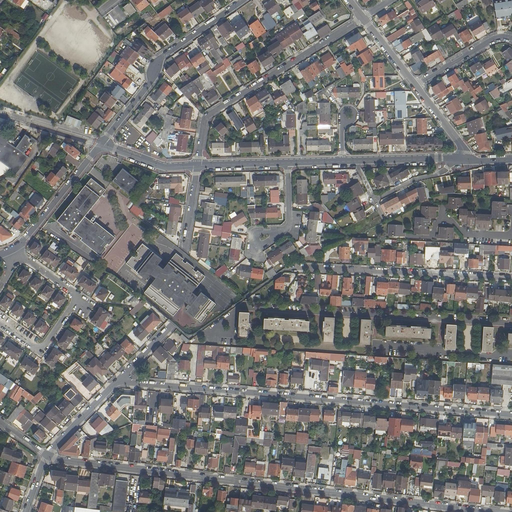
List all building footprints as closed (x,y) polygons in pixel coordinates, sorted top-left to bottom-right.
[(141,10),(149,4),(146,0),(132,0),(133,0),(141,10)] [(211,3),(213,1),(212,0),(203,0),(199,3),(206,13),(215,7),(211,3)] [(271,15),(276,11),(281,8),(280,6),(279,4),(275,0),(272,0),(264,6),(271,15)] [(316,2),(317,1),(316,0),(314,0),(311,3),(313,7),(312,7),(315,12),(318,10),(317,9),(320,7),(316,2)] [(436,5),(433,0),(423,0),(422,1),(420,0),(416,3),(422,13),(436,5)] [(467,0),(463,0),(456,5),(458,9),(469,3),(467,0)] [(136,11),(129,1),(123,6),(130,15),(136,11)] [(493,18),(508,16),(511,2),(492,5),(493,18)] [(192,18),(202,12),(195,3),(186,8),(192,18)] [(164,15),(173,9),(170,5),(158,14),(161,18),(164,15)] [(118,6),(104,16),(112,27),(127,17),(118,6)] [(290,7),(284,12),(286,15),(288,18),(288,17),(292,15),(298,11),(296,8),(293,10),(290,7)] [(406,20),(409,24),(416,19),(419,18),(416,13),(412,7),(409,9),(413,16),(406,20)] [(186,8),(175,16),(183,26),(188,22),(188,21),(190,19),(192,18),(186,8)] [(295,20),(305,13),(302,8),(298,11),(292,15),(293,18),(295,20)] [(449,18),(460,11),(458,9),(447,15),(449,18)] [(313,25),(325,17),(321,10),(306,19),(309,22),(311,23),(312,23),(313,25)] [(381,23),(383,25),(394,18),(398,16),(395,11),(387,15),(386,14),(379,19),(381,23)] [(406,13),(405,11),(398,16),(394,18),(396,20),(402,17),(401,16),(406,13)] [(145,13),(141,17),(145,23),(150,20),(145,13)] [(272,28),(276,26),(277,25),(272,18),(270,15),(269,13),(264,17),(268,22),(264,25),(268,31),(272,28)] [(423,30),(419,24),(416,19),(409,24),(415,35),(421,31),(423,30)] [(242,20),(232,27),(234,30),(240,39),(247,33),(246,32),(249,30),(242,20)] [(479,33),(485,29),(482,24),(481,20),(469,27),(474,36),(479,33)] [(229,34),(234,30),(232,27),(231,26),(230,26),(227,22),(219,28),(227,39),(231,36),(229,34)] [(291,26),(298,36),(300,35),(301,36),(304,34),(301,29),(296,22),(291,26)] [(154,41),(159,37),(155,33),(145,23),(142,26),(140,27),(154,41)] [(257,26),(255,23),(250,26),(258,37),(265,32),(260,24),(257,26)] [(308,40),(318,33),(317,32),(313,25),(312,23),(311,23),(301,29),(304,34),(308,40)] [(165,24),(155,33),(159,37),(163,41),(173,33),(168,27),(165,24)] [(436,24),(427,30),(432,39),(433,39),(438,36),(439,39),(444,36),(436,24)] [(452,24),(442,30),(446,38),(453,33),(457,40),(460,38),(457,31),(452,24)] [(5,29),(5,30),(19,40),(21,36),(13,31),(9,28),(10,26),(8,25),(5,29)] [(215,35),(219,32),(215,26),(211,29),(215,35)] [(286,30),(293,41),(296,39),(295,37),(298,36),(291,26),(286,29),(286,30)] [(321,28),(321,29),(317,31),(321,37),(331,31),(329,28),(327,29),(325,26),(321,28)] [(34,27),(28,37),(30,39),(37,29),(34,27)] [(405,32),(402,28),(395,32),(388,36),(386,38),(389,41),(393,38),(396,38),(405,32)] [(421,31),(424,37),(427,42),(432,39),(427,30),(426,28),(423,30),(421,31)] [(467,29),(458,34),(464,43),(467,41),(468,40),(472,38),(467,29)] [(293,41),(286,30),(276,37),(279,41),(283,48),(294,42),(293,41)] [(268,31),(260,36),(262,39),(263,42),(266,40),(264,37),(270,34),(268,31)] [(399,52),(424,37),(421,31),(415,35),(395,46),(399,52)] [(211,33),(206,37),(215,49),(220,45),(211,33)] [(346,41),(350,46),(353,44),(355,42),(362,38),(358,33),(346,40),(346,41)] [(206,37),(198,42),(203,49),(209,46),(218,60),(221,58),(220,56),(216,50),(215,49),(206,37)] [(224,46),(228,44),(223,37),(219,39),(224,46)] [(139,54),(142,57),(148,49),(137,41),(134,45),(125,38),(121,41),(128,46),(132,49),(139,54)] [(366,47),(362,38),(355,42),(360,51),(366,47)] [(273,44),(267,48),(269,51),(273,56),(284,50),(283,48),(279,41),(273,44)] [(124,51),(135,59),(139,54),(132,49),(128,46),(124,51)] [(372,53),(369,48),(358,55),(357,56),(363,65),(374,59),(372,56),(370,54),(372,53)] [(503,53),(509,62),(511,59),(511,51),(509,48),(503,53)] [(284,50),(273,56),(274,58),(285,51),(284,50)] [(411,55),(416,63),(419,61),(424,58),(425,58),(420,50),(411,55)] [(439,56),(442,61),(444,59),(442,56),(439,50),(434,52),(425,58),(424,58),(427,64),(439,56)] [(123,58),(131,64),(135,59),(124,51),(120,56),(123,58)] [(264,67),(275,60),(274,58),(273,56),(269,51),(258,58),(259,59),(264,67)] [(330,52),(321,58),(327,68),(336,62),(330,52)] [(201,53),(190,60),(195,67),(202,62),(204,64),(202,66),(203,68),(198,71),(201,76),(206,72),(212,68),(203,55),(201,53)] [(207,53),(203,55),(212,68),(216,66),(207,53)] [(193,68),(185,55),(176,61),(179,66),(185,62),(190,70),(193,68)] [(234,59),(231,61),(236,70),(245,64),(242,60),(241,60),(239,56),(234,59)] [(174,62),(171,57),(167,59),(171,64),(172,66),(166,71),(172,77),(178,71),(180,69),(174,62)] [(341,57),(337,60),(341,66),(347,75),(348,74),(354,71),(352,68),(349,70),(347,67),(344,63),(341,57)] [(131,64),(123,58),(116,67),(123,73),(125,75),(127,72),(125,71),(128,67),(137,75),(140,71),(131,64)] [(222,62),(226,68),(231,65),(230,62),(227,58),(225,59),(223,61),(222,62)] [(492,58),(482,65),(482,66),(482,65),(487,72),(486,72),(488,75),(498,69),(493,60),(492,58)] [(502,67),(496,58),(493,60),(498,69),(499,70),(502,67)] [(256,60),(247,66),(253,74),(261,68),(256,60)] [(318,61),(311,65),(317,75),(324,70),(318,61)] [(422,67),(419,61),(416,63),(410,66),(414,72),(422,67)] [(226,69),(226,68),(222,62),(218,64),(216,66),(212,68),(206,72),(213,83),(218,80),(215,76),(226,69)] [(479,62),(470,68),(476,78),(486,72),(482,66),(482,65),(481,65),(479,62)] [(374,63),(374,75),(381,75),(384,75),(383,63),(374,63)] [(316,80),(319,78),(317,75),(311,65),(300,72),(307,83),(315,78),(316,80)] [(336,70),(342,78),(347,75),(341,66),(336,70)] [(132,82),(128,79),(129,77),(125,75),(123,73),(116,67),(110,75),(127,88),(132,82)] [(205,86),(208,90),(215,85),(213,83),(206,72),(201,76),(194,80),(193,81),(192,81),(199,90),(205,86)] [(187,74),(184,76),(189,83),(192,81),(193,81),(190,77),(189,77),(187,74)] [(448,78),(452,85),(459,81),(455,74),(448,78)] [(180,77),(186,85),(189,83),(184,76),(184,75),(180,77)] [(384,88),(384,75),(381,75),(374,75),(375,88),(384,88)] [(285,95),(296,89),(290,79),(280,86),(282,90),(285,95)] [(460,86),(465,93),(469,90),(464,82),(463,79),(459,81),(452,85),(446,89),(436,95),(432,97),(435,101),(437,103),(442,100),(440,97),(460,86)] [(468,80),(464,82),(469,90),(473,96),(475,94),(480,91),(483,90),(478,81),(471,85),(468,80)] [(199,90),(192,81),(189,83),(186,85),(183,87),(181,89),(180,90),(184,94),(188,98),(188,99),(192,96),(191,95),(195,92),(198,95),(201,92),(199,90)] [(434,92),(436,95),(446,89),(442,81),(432,87),(434,90),(435,91),(434,92)] [(159,90),(166,95),(172,88),(171,87),(172,86),(168,83),(167,84),(165,83),(159,90)] [(487,86),(491,92),(496,88),(492,83),(487,86)] [(333,84),(324,89),(330,94),(333,92),(331,90),(335,86),(333,84)] [(119,86),(112,94),(117,99),(119,100),(126,92),(119,86)] [(175,89),(180,95),(181,97),(184,94),(180,90),(177,87),(175,89)] [(353,88),(349,88),(349,97),(357,96),(357,98),(359,98),(360,96),(360,90),(360,87),(353,88)] [(328,97),(330,94),(324,89),(324,88),(314,94),(316,96),(318,95),(318,96),(323,92),(328,97)] [(337,97),(349,97),(349,88),(337,88),(337,89),(334,89),(334,94),(337,94),(337,97)] [(501,95),(497,88),(496,88),(491,92),(489,92),(494,99),(501,95)] [(267,89),(255,96),(261,106),(273,99),(271,95),(267,89)] [(99,100),(107,91),(106,90),(98,99),(99,100)] [(166,95),(159,90),(155,95),(153,94),(151,97),(159,104),(166,95)] [(206,92),(203,94),(209,103),(218,97),(214,90),(207,94),(206,92)] [(278,91),(271,95),(273,99),(275,103),(277,105),(287,98),(285,95),(282,90),(279,92),(278,91)] [(307,99),(314,94),(311,90),(305,94),(304,93),(303,94),(300,90),(298,91),(304,101),(307,99)] [(107,91),(99,100),(105,104),(108,107),(110,108),(113,105),(117,99),(112,94),(107,91)] [(395,91),(396,105),(406,105),(405,93),(405,91),(402,91),(395,91)] [(255,114),(263,109),(261,106),(255,96),(254,97),(253,96),(248,99),(249,100),(247,102),(255,114)] [(473,102),(475,105),(484,99),(482,96),(478,99),(475,100),(473,102)] [(462,108),(456,97),(449,102),(445,104),(451,115),(462,108)] [(365,100),(366,111),(375,111),(375,105),(374,99),(372,99),(371,98),(368,98),(368,100),(365,100)] [(113,105),(110,108),(111,109),(119,100),(118,100),(117,99),(113,105)] [(303,112),(307,112),(307,99),(304,101),(298,104),(298,112),(303,112)] [(489,107),(484,99),(475,105),(474,106),(476,109),(477,108),(480,113),(489,107)] [(77,113),(84,103),(83,102),(80,100),(73,110),(77,113)] [(511,100),(503,104),(503,105),(500,106),(502,109),(505,112),(506,111),(506,109),(507,109),(505,107),(511,104),(511,100)] [(321,107),(321,114),(330,114),(329,102),(318,103),(318,108),(321,107)] [(146,106),(140,113),(147,119),(155,110),(146,103),(145,105),(146,106)] [(396,105),(396,119),(402,119),(402,116),(406,116),(406,105),(396,105)] [(183,107),(181,118),(190,120),(192,111),(194,111),(194,109),(189,108),(183,107)] [(98,110),(96,112),(103,119),(107,121),(109,118),(110,119),(113,116),(112,115),(114,112),(109,109),(104,115),(98,110)] [(157,117),(164,123),(166,114),(162,110),(161,110),(159,113),(160,113),(157,117)] [(237,129),(244,124),(243,122),(236,111),(229,116),(237,129)] [(287,114),(287,111),(283,113),(283,121),(287,121),(287,128),(296,128),(296,114),(287,114)] [(367,122),(375,122),(375,116),(375,111),(366,111),(366,122),(367,122)] [(96,128),(103,119),(96,112),(95,112),(87,121),(96,128)] [(140,127),(147,119),(140,113),(133,122),(140,127)] [(171,125),(173,116),(166,114),(164,123),(163,128),(170,129),(175,130),(175,125),(171,125)] [(330,125),(330,114),(321,114),(321,125),(330,125)] [(455,121),(456,120),(458,124),(468,121),(467,119),(466,120),(463,114),(455,117),(456,118),(454,119),(455,121)] [(483,126),(481,117),(478,118),(467,122),(470,135),(473,135),(482,133),(481,127),(483,126)] [(181,119),(181,120),(180,127),(189,129),(190,121),(190,120),(181,118),(181,119)] [(250,118),(243,122),(244,124),(250,133),(257,128),(250,118)] [(426,134),(426,118),(417,119),(417,134),(426,134)] [(221,123),(215,128),(221,135),(227,129),(221,123)] [(169,140),(170,129),(163,128),(162,131),(163,131),(161,133),(159,136),(158,137),(164,139),(169,140)] [(509,137),(511,137),(511,129),(506,130),(506,128),(500,129),(495,130),(496,132),(497,137),(501,136),(501,138),(503,138),(502,136),(509,135),(509,137)] [(146,139),(151,144),(158,137),(159,136),(153,131),(146,139)] [(188,135),(176,133),(175,138),(178,139),(178,142),(187,143),(188,138),(190,138),(191,135),(188,135)] [(397,134),(392,134),(392,144),(404,143),(404,141),(404,133),(397,134)] [(487,142),(484,133),(473,135),(475,145),(487,142)] [(8,142),(9,140),(0,134),(0,151),(1,151),(0,152),(0,162),(9,169),(8,170),(16,176),(29,157),(24,154),(31,143),(34,145),(37,141),(31,137),(31,138),(25,134),(16,148),(8,142)] [(392,134),(386,134),(380,134),(380,144),(392,144),(392,134)] [(284,142),(281,142),(281,151),(290,150),(289,136),(283,136),(284,142)] [(158,145),(164,139),(158,137),(151,144),(160,151),(162,149),(158,145)] [(367,139),(362,140),(362,149),(363,149),(370,148),(371,150),(373,150),(373,148),(374,148),(373,139),(367,139)] [(330,140),(318,141),(318,150),(319,150),(330,149),(330,140)] [(353,149),(362,149),(362,140),(353,140),(353,143),(351,143),(352,146),(353,146),(353,149)] [(404,143),(407,149),(416,149),(415,140),(404,141),(404,143)] [(424,141),(415,140),(416,149),(425,149),(424,141)] [(424,141),(425,149),(433,148),(433,140),(424,141)] [(307,150),(318,150),(318,141),(307,141),(307,150)] [(51,142),(47,148),(51,150),(49,153),(55,157),(57,154),(56,153),(60,147),(56,143),(51,142)] [(177,151),(179,151),(185,152),(186,152),(187,143),(178,142),(177,145),(174,145),(174,143),(170,143),(169,150),(177,152),(177,151)] [(252,142),(241,143),(241,149),(241,152),(252,151),(252,142)] [(261,142),(252,142),(252,151),(261,151),(261,145),(261,142)] [(275,142),(269,142),(269,151),(281,151),(281,142),(275,142)] [(479,152),(490,151),(487,142),(475,145),(479,152)] [(229,145),(229,143),(213,143),(213,152),(224,152),(229,152),(229,151),(229,145)] [(68,145),(64,150),(76,159),(80,153),(73,147),(72,148),(68,145)] [(69,154),(66,157),(76,166),(79,162),(69,154)] [(32,172),(39,161),(37,160),(30,170),(32,172)] [(57,168),(53,173),(60,178),(68,169),(63,166),(60,170),(57,168)] [(140,182),(123,168),(112,180),(129,194),(140,182)] [(394,172),(389,175),(392,181),(393,183),(398,179),(405,176),(407,175),(409,173),(407,169),(405,170),(404,168),(402,169),(401,168),(394,172)] [(387,171),(384,173),(389,183),(392,181),(389,175),(387,171)] [(54,185),(60,178),(53,173),(52,172),(46,179),(54,185)] [(497,172),(484,172),(484,173),(484,184),(484,185),(497,184),(497,172)] [(509,172),(497,172),(497,184),(510,183),(509,172)] [(361,180),(358,173),(352,177),(353,179),(347,182),(350,187),(356,183),(358,182),(361,180)] [(378,189),(389,183),(384,173),(373,179),(378,189)] [(474,184),(484,184),(484,173),(474,174),(474,184)] [(324,184),(336,183),(335,174),(324,175),(324,184)] [(347,174),(335,174),(336,183),(347,183),(347,174)] [(246,176),(235,177),(235,186),(246,185),(246,176)] [(254,185),(265,185),(265,176),(254,176),(254,185)] [(276,176),(265,176),(265,185),(277,185),(276,176)] [(221,186),(235,186),(235,177),(221,177),(216,177),(216,186),(221,186)] [(458,188),(471,188),(471,177),(458,177),(458,188)] [(105,190),(91,178),(57,221),(72,232),(73,231),(75,232),(74,234),(79,238),(81,236),(82,238),(81,240),(101,255),(107,248),(105,247),(108,243),(109,245),(115,237),(95,221),(94,224),(85,216),(105,190)] [(182,178),(171,179),(171,187),(174,187),(174,192),(183,192),(182,186),(182,181),(182,178)] [(160,188),(171,188),(171,187),(171,179),(160,179),(160,188)] [(297,180),(298,193),(307,193),(306,179),(297,180)] [(18,193),(26,183),(22,180),(15,190),(17,192),(18,193)] [(349,188),(354,198),(358,196),(364,193),(358,182),(356,183),(350,187),(349,188)] [(424,186),(416,188),(417,188),(418,195),(419,199),(419,200),(420,202),(425,199),(427,198),(424,187),(424,186)] [(153,190),(149,187),(142,195),(146,199),(153,190)] [(417,188),(406,193),(411,202),(416,199),(414,197),(418,195),(417,188)] [(307,204),(307,193),(298,193),(298,194),(298,205),(307,204)] [(411,202),(406,193),(398,197),(401,204),(404,202),(405,204),(411,202)] [(38,195),(32,202),(35,204),(34,204),(39,208),(44,200),(38,195)] [(144,201),(146,199),(142,195),(134,205),(141,208),(145,202),(144,201)] [(219,203),(226,204),(227,198),(226,198),(215,196),(212,196),(211,200),(219,202),(219,203)] [(346,202),(351,212),(353,211),(361,207),(359,203),(361,202),(358,196),(354,198),(346,202)] [(492,226),(492,217),(504,218),(504,216),(507,216),(508,204),(505,204),(505,202),(493,201),(493,215),(476,214),(476,211),(468,211),(468,209),(463,209),(463,197),(450,197),(449,204),(447,204),(446,208),(460,209),(459,220),(462,220),(461,223),(467,223),(467,225),(473,226),(473,223),(476,223),(475,225),(478,225),(478,228),(489,229),(489,226),(492,226)] [(394,198),(381,205),(384,211),(387,209),(389,212),(395,209),(393,204),(397,202),(394,198)] [(321,205),(321,201),(313,202),(314,212),(321,212),(325,212),(327,212),(321,205)] [(205,207),(204,213),(213,215),(215,203),(209,202),(206,202),(203,202),(203,207),(205,207)] [(36,209),(29,203),(19,215),(20,215),(27,220),(36,209)] [(330,210),(324,204),(321,205),(327,212),(330,210)] [(138,217),(143,209),(141,208),(134,205),(129,211),(138,217)] [(169,213),(169,220),(177,221),(179,214),(181,214),(182,208),(167,206),(166,212),(169,213)] [(255,206),(247,206),(247,208),(248,217),(266,216),(266,208),(255,208),(255,206)] [(426,229),(426,223),(430,223),(430,218),(435,218),(435,210),(438,210),(438,208),(439,207),(422,206),(422,217),(415,217),(415,234),(429,234),(429,229),(426,229)] [(266,208),(266,216),(277,216),(280,216),(280,210),(277,210),(277,207),(266,208)] [(353,211),(358,221),(366,217),(364,213),(361,207),(353,211)] [(19,217),(20,215),(19,215),(14,210),(11,214),(16,218),(14,220),(13,219),(10,223),(11,223),(17,228),(18,229),(25,221),(19,217)] [(237,215),(232,218),(231,219),(232,222),(235,226),(247,219),(243,211),(237,215)] [(333,223),(333,219),(327,212),(325,212),(323,221),(333,223)] [(211,226),(213,215),(204,213),(202,224),(211,226)] [(309,219),(308,230),(316,231),(318,220),(317,220),(318,217),(312,216),(311,219),(309,219)] [(175,235),(177,221),(169,220),(166,234),(175,235)] [(13,234),(2,224),(0,226),(0,241),(12,236),(13,234)] [(405,236),(405,232),(402,232),(402,224),(389,224),(388,235),(405,236)] [(453,239),(454,227),(440,227),(440,234),(437,234),(437,238),(453,239)] [(315,243),(316,231),(308,230),(306,241),(315,243)] [(201,234),(199,243),(208,245),(210,233),(201,232),(201,234)] [(233,237),(231,248),(240,249),(241,238),(233,237)] [(363,251),(367,251),(368,238),(353,237),(353,243),(356,243),(355,251),(356,251),(363,251)] [(352,238),(343,242),(343,246),(352,247),(352,238)] [(290,241),(279,248),(284,256),(295,248),(290,241)] [(36,254),(41,247),(35,242),(30,250),(36,254)] [(134,257),(132,256),(126,263),(146,279),(150,274),(156,278),(144,292),(151,298),(153,297),(156,299),(155,301),(162,307),(163,305),(167,308),(165,310),(173,316),(184,301),(190,306),(186,310),(201,322),(207,315),(205,313),(208,310),(209,311),(215,304),(201,292),(197,297),(192,293),(205,276),(198,270),(197,272),(193,269),(194,268),(187,262),(186,263),(182,260),(183,259),(176,253),(163,269),(158,265),(162,259),(142,243),(136,251),(138,252),(134,257)] [(206,258),(208,245),(199,243),(197,257),(206,258)] [(454,251),(454,252),(469,253),(469,244),(455,243),(454,251)] [(306,245),(303,247),(304,248),(308,254),(309,255),(312,253),(312,252),(307,246),(306,245)] [(511,245),(502,245),(495,245),(495,247),(495,254),(498,254),(498,250),(506,250),(511,250),(511,245)] [(49,262),(55,267),(60,260),(54,255),(56,252),(50,247),(42,258),(49,262)] [(349,258),(349,247),(340,247),(339,258),(349,258)] [(238,260),(240,249),(231,248),(229,259),(229,262),(235,263),(235,260),(238,260)] [(272,263),(284,256),(279,248),(267,256),(269,258),(267,260),(270,265),(272,263)] [(306,255),(306,256),(309,255),(308,254),(304,248),(302,250),(299,252),(302,256),(304,254),(306,255)] [(388,259),(396,260),(396,250),(386,249),(385,253),(382,253),(381,260),(388,261),(388,259)] [(449,251),(440,250),(439,260),(447,260),(447,262),(447,264),(453,264),(454,252),(449,252),(449,251)] [(404,263),(405,252),(402,252),(402,253),(397,253),(397,262),(404,263)] [(415,255),(411,255),(410,264),(423,264),(424,254),(415,253),(415,255)] [(498,269),(509,269),(510,259),(499,258),(499,256),(495,256),(495,263),(499,263),(498,269)] [(200,259),(198,262),(216,275),(216,271),(200,259)] [(479,262),(480,260),(469,259),(468,267),(478,267),(478,265),(478,264),(478,262),(479,262)] [(66,264),(61,271),(67,275),(73,280),(78,272),(72,268),(66,264)] [(240,275),(251,277),(252,268),(251,268),(241,266),(241,269),(238,269),(237,275),(240,275)] [(263,270),(252,268),(251,277),(262,278),(263,270)] [(221,274),(216,271),(216,275),(221,278),(229,272),(227,269),(221,274)] [(26,282),(30,274),(24,270),(19,277),(26,282)] [(232,276),(229,272),(221,278),(223,281),(230,275),(231,276),(232,276)] [(332,275),(329,275),(328,283),(321,283),(320,289),(320,293),(331,294),(332,287),(332,284),(331,284),(332,275)] [(85,288),(91,292),(98,282),(92,278),(90,280),(84,276),(79,283),(85,288)] [(291,278),(281,277),(281,286),(284,286),(284,284),(286,284),(286,282),(290,282),(291,278)] [(37,290),(42,282),(36,278),(31,285),(37,290)] [(351,285),(352,278),(344,278),(343,288),(342,293),(353,294),(354,289),(351,288),(351,285)] [(422,281),(416,280),(415,287),(412,287),(411,291),(412,291),(412,293),(418,293),(418,291),(421,292),(422,281)] [(422,291),(433,292),(433,288),(433,286),(433,285),(431,285),(431,282),(423,281),(422,291)] [(376,293),(387,294),(388,292),(389,283),(377,282),(376,293)] [(393,291),(399,292),(400,283),(391,282),(389,282),(389,283),(388,292),(393,292),(393,291)] [(411,284),(400,283),(399,292),(399,294),(403,294),(403,293),(410,294),(411,284)] [(447,293),(444,293),(444,297),(443,301),(446,301),(447,293),(452,294),(452,299),(455,299),(455,294),(454,294),(455,284),(447,284),(447,293)] [(46,302),(54,290),(47,286),(39,297),(46,302)] [(467,287),(456,286),(455,294),(455,299),(455,300),(466,300),(466,297),(467,287)] [(466,297),(477,298),(478,295),(478,288),(467,287),(466,297)] [(104,301),(109,293),(102,288),(97,296),(104,301)] [(444,289),(433,288),(433,292),(432,296),(444,297),(444,293),(444,289)] [(490,289),(489,298),(489,300),(500,301),(500,295),(501,290),(495,290),(490,289)] [(511,291),(501,290),(500,295),(500,301),(511,302),(511,291)] [(7,308),(15,297),(9,292),(1,304),(7,308)] [(60,306),(65,299),(59,294),(54,301),(60,306)] [(483,296),(478,295),(477,298),(476,312),(487,313),(488,311),(483,311),(484,299),(483,298),(483,296)] [(135,296),(129,301),(134,306),(140,301),(135,296)] [(302,296),(300,303),(319,304),(319,299),(304,298),(304,296),(302,296)] [(341,296),(335,296),(331,296),(330,305),(336,305),(336,301),(338,301),(338,305),(341,305),(342,302),(341,301),(341,296)] [(150,306),(143,299),(139,302),(148,309),(150,306)] [(19,316),(22,310),(23,309),(17,304),(12,312),(18,316),(19,316)] [(96,315),(91,321),(103,329),(107,322),(112,316),(101,308),(96,315)] [(31,324),(35,317),(29,313),(24,320),(30,324),(31,324)] [(141,325),(149,332),(161,320),(153,313),(141,325)] [(246,315),(236,314),(235,339),(245,339),(245,335),(246,335),(247,329),(248,329),(248,325),(247,325),(247,319),(246,319),(246,315)] [(260,320),(260,330),(305,333),(305,323),(301,323),(301,321),(295,321),(295,320),(291,320),(291,321),(285,320),(285,322),(280,321),(280,320),(274,320),(274,319),(271,318),(271,320),(264,319),(264,320),(260,320)] [(331,344),(333,319),(323,318),(323,322),(321,322),(321,329),(320,329),(320,332),(321,332),(320,339),(322,339),(321,343),(331,344)] [(78,331),(83,324),(75,319),(71,326),(78,331)] [(42,332),(47,325),(40,321),(35,328),(42,332)] [(369,322),(359,321),(358,346),(368,346),(368,342),(369,342),(369,336),(371,336),(371,333),(370,332),(370,326),(369,326),(369,322)] [(451,350),(453,325),(443,324),(443,329),(441,328),(441,335),(440,335),(440,338),(441,339),(440,345),(442,345),(441,349),(451,350)] [(141,340),(149,332),(141,325),(134,333),(141,340)] [(383,327),(382,337),(427,340),(428,330),(424,329),(424,328),(417,328),(417,327),(414,326),(414,328),(407,327),(407,328),(403,328),(403,327),(397,327),(397,325),(393,325),(393,326),(387,326),(387,327),(383,327)] [(490,329),(480,328),(479,353),(489,353),(489,349),(490,349),(491,343),(492,343),(492,339),(491,339),(491,333),(490,333),(490,329)] [(63,337),(59,343),(66,348),(71,342),(75,335),(68,330),(63,337)] [(188,340),(181,334),(179,337),(185,343),(188,340)] [(126,339),(120,346),(126,351),(128,354),(135,347),(126,339)] [(166,344),(163,347),(164,349),(171,355),(177,348),(171,343),(170,340),(166,344)] [(9,342),(4,350),(10,355),(17,360),(23,352),(16,347),(9,342)] [(191,344),(184,343),(182,350),(188,352),(191,344)] [(116,360),(117,360),(126,351),(120,346),(118,344),(109,353),(116,360)] [(196,377),(203,377),(204,367),(205,360),(206,350),(206,345),(199,344),(196,377)] [(213,360),(205,360),(204,367),(216,368),(217,367),(218,355),(219,346),(206,345),(206,350),(214,351),(214,353),(215,353),(215,355),(215,358),(213,358),(213,360)] [(169,359),(172,357),(171,355),(164,349),(164,350),(160,346),(153,354),(161,362),(167,356),(169,359)] [(252,356),(255,356),(256,353),(256,348),(243,347),(243,352),(252,353),(252,356)] [(50,355),(46,361),(53,366),(58,360),(62,354),(55,349),(50,355)] [(256,353),(255,356),(255,361),(259,361),(259,356),(259,354),(263,354),(268,354),(268,349),(262,349),(257,349),(256,353)] [(213,360),(213,358),(214,353),(214,351),(206,350),(205,360),(213,360)] [(107,369),(116,360),(109,353),(108,352),(99,361),(102,363),(107,369)] [(226,356),(218,355),(217,367),(229,368),(230,357),(226,356)] [(387,360),(387,357),(379,356),(368,356),(368,359),(375,360),(375,365),(386,366),(387,360)] [(103,374),(108,369),(107,369),(102,363),(99,361),(95,357),(86,366),(94,374),(97,371),(97,370),(98,369),(103,374)] [(26,358),(21,365),(28,370),(34,374),(39,367),(33,362),(26,358)] [(328,381),(330,361),(312,360),(311,369),(322,370),(321,381),(328,381)] [(168,362),(167,379),(174,380),(175,362),(168,362)] [(180,375),(181,368),(190,369),(191,363),(179,362),(179,364),(177,364),(176,375),(180,375)] [(76,367),(74,364),(65,371),(68,374),(76,367)] [(505,365),(493,364),(492,371),(492,374),(504,375),(505,365)] [(404,380),(410,381),(410,378),(416,379),(417,369),(405,368),(404,373),(404,380)] [(288,374),(291,374),(291,371),(292,369),(289,369),(289,371),(284,371),(284,374),(280,373),(279,383),(288,384),(288,378),(288,374)] [(304,372),(291,371),(291,374),(290,382),(303,383),(304,372)] [(342,385),(354,386),(355,372),(344,371),(342,385)] [(367,372),(355,371),(355,372),(354,386),(366,387),(366,378),(367,372)] [(0,382),(2,384),(5,386),(10,379),(8,378),(0,372),(0,382)] [(404,373),(392,372),(391,385),(398,386),(398,387),(403,388),(403,382),(404,380),(404,373)] [(276,385),(277,375),(267,374),(266,384),(271,384),(276,385)] [(504,375),(492,374),(491,383),(491,388),(491,389),(503,391),(504,384),(504,375)] [(90,391),(98,383),(90,375),(82,383),(90,391)] [(416,395),(426,396),(427,375),(426,375),(423,375),(422,385),(417,384),(416,395)] [(376,379),(366,378),(366,387),(365,389),(375,390),(376,379)] [(10,389),(14,382),(10,379),(5,386),(10,389)] [(428,393),(440,394),(441,387),(441,384),(441,381),(429,380),(428,393)] [(17,391),(17,392),(20,387),(19,386),(17,385),(16,384),(12,390),(9,396),(13,398),(17,391)] [(466,385),(454,384),(453,388),(452,397),(465,398),(466,385)] [(31,400),(34,397),(34,396),(20,387),(17,392),(13,398),(17,401),(21,394),(30,400),(31,400)] [(444,397),(452,398),(452,397),(453,388),(445,387),(444,395),(444,397)] [(468,398),(477,399),(478,388),(469,387),(468,398)] [(491,388),(478,387),(478,388),(477,399),(477,400),(485,401),(485,399),(490,400),(491,389),(491,388)] [(71,389),(65,395),(70,400),(76,394),(71,389)] [(503,391),(491,389),(490,400),(490,401),(502,402),(503,391)] [(44,394),(41,391),(40,392),(34,397),(31,400),(30,401),(31,402),(34,405),(44,394)] [(142,391),(135,391),(134,408),(147,409),(147,402),(142,402),(142,391)] [(70,400),(76,406),(83,399),(77,393),(76,394),(70,400)] [(200,400),(201,395),(196,394),(196,399),(189,399),(188,407),(193,407),(199,408),(200,400)] [(205,395),(201,395),(200,400),(199,407),(200,407),(199,417),(198,423),(201,423),(202,417),(210,417),(210,412),(211,412),(211,408),(203,407),(205,395)] [(122,396),(114,404),(120,410),(124,406),(126,406),(128,406),(133,406),(134,397),(122,396)] [(173,413),(174,399),(169,398),(168,400),(160,399),(159,412),(173,413)] [(66,399),(58,408),(66,416),(75,407),(66,399)] [(279,404),(263,402),(262,406),(262,413),(279,414),(280,402),(279,401),(279,404)] [(288,402),(280,402),(279,414),(279,418),(283,418),(283,415),(285,415),(285,419),(286,419),(287,415),(287,409),(288,402)] [(114,419),(121,412),(120,410),(114,404),(106,412),(114,419)] [(17,408),(8,420),(12,424),(15,421),(25,408),(24,407),(21,405),(18,409),(17,408)] [(253,415),(261,416),(262,413),(262,406),(254,405),(253,415)] [(58,424),(66,416),(57,408),(58,408),(56,406),(46,415),(50,419),(52,417),(58,424)] [(215,416),(224,417),(225,406),(215,406),(214,416),(215,416)] [(237,407),(225,406),(224,417),(236,418),(237,407)] [(299,410),(287,409),(287,415),(286,419),(298,420),(299,410)] [(320,409),(311,409),(311,411),(310,420),(319,420),(320,409)] [(311,411),(299,410),(298,420),(310,421),(310,420),(311,411)] [(333,420),(334,414),(334,411),(325,410),(324,419),(333,420)] [(46,415),(41,411),(34,418),(49,431),(56,424),(50,419),(46,415)] [(344,412),(338,411),(337,425),(342,425),(342,421),(351,422),(352,412),(351,412),(344,412)] [(357,413),(352,412),(351,422),(360,423),(361,421),(364,421),(364,416),(364,414),(361,413),(357,413)] [(24,425),(29,419),(27,417),(25,416),(23,414),(18,420),(24,425)] [(92,425),(100,416),(99,415),(91,424),(92,425)] [(377,420),(376,427),(376,429),(388,430),(389,421),(387,421),(387,416),(378,415),(378,417),(377,420)] [(100,416),(92,425),(99,432),(108,423),(100,416)] [(377,417),(364,416),(364,421),(363,426),(376,427),(377,420),(377,417)] [(402,419),(402,418),(389,417),(389,421),(388,430),(388,435),(400,436),(401,430),(402,419)] [(438,419),(422,418),(421,430),(427,431),(427,429),(437,430),(438,419)] [(175,419),(174,428),(184,429),(185,421),(175,419)] [(414,420),(402,419),(401,430),(413,431),(414,420)] [(248,421),(236,420),(236,422),(235,433),(247,434),(248,429),(248,428),(248,421)] [(445,440),(450,441),(450,439),(450,437),(451,433),(451,426),(451,423),(447,422),(447,420),(444,420),(443,422),(443,425),(439,424),(438,437),(445,438),(445,440)] [(496,433),(505,434),(506,425),(505,425),(497,424),(497,427),(495,427),(492,427),(491,436),(496,436),(496,433)] [(460,427),(451,426),(451,433),(450,437),(457,438),(463,438),(464,427),(460,427)] [(83,453),(82,456),(89,457),(90,449),(91,439),(80,428),(59,450),(61,453),(78,455),(78,451),(77,450),(78,446),(75,446),(77,443),(76,442),(81,437),(84,441),(86,439),(87,440),(87,443),(86,443),(84,454),(83,453)] [(41,442),(47,436),(39,429),(33,435),(41,442)] [(143,441),(156,444),(156,438),(157,433),(145,431),(143,441)] [(170,433),(159,431),(158,440),(161,441),(162,437),(170,438),(170,433)] [(264,432),(263,439),(272,440),(273,440),(274,433),(264,432)] [(305,433),(297,433),(297,435),(296,443),(297,443),(308,444),(308,439),(309,434),(305,433)] [(297,435),(285,434),(285,437),(284,440),(284,441),(296,443),(297,435)] [(238,443),(246,444),(246,442),(247,437),(235,435),(233,448),(232,461),(236,462),(238,443)] [(222,451),(233,453),(233,447),(232,447),(233,438),(223,437),(222,451)] [(187,446),(196,447),(196,441),(196,440),(188,439),(188,443),(187,446)] [(97,441),(96,450),(106,451),(107,442),(97,441)] [(115,441),(114,452),(124,453),(125,451),(129,452),(129,445),(126,444),(126,442),(115,441)] [(209,443),(196,441),(196,447),(195,453),(207,454),(209,443)] [(435,442),(421,441),(420,447),(429,448),(429,452),(434,452),(435,442)] [(135,452),(136,445),(130,445),(130,448),(128,459),(138,460),(139,456),(140,456),(140,452),(135,452)] [(9,450),(4,448),(0,457),(10,460),(13,452),(9,450)] [(469,458),(466,457),(461,457),(461,462),(477,464),(485,465),(487,449),(483,448),(482,459),(479,459),(469,458)] [(354,450),(349,449),(349,450),(348,453),(354,454),(353,458),(360,459),(361,451),(354,450)] [(169,451),(159,450),(158,456),(157,460),(167,461),(169,451)] [(22,457),(18,455),(18,454),(13,452),(10,460),(13,461),(20,464),(22,457)] [(216,467),(218,467),(220,453),(218,453),(217,458),(209,457),(208,466),(216,467)] [(419,467),(422,468),(423,458),(411,457),(410,461),(410,466),(419,467)] [(252,472),(252,477),(255,477),(255,474),(256,472),(255,472),(256,460),(251,459),(246,458),(244,472),(250,473),(251,471),(252,472)] [(288,471),(293,471),(294,462),(295,460),(282,458),(281,464),(281,469),(288,470),(288,471)] [(334,482),(345,484),(347,467),(348,460),(344,459),(343,470),(342,474),(335,473),(334,482)] [(441,465),(445,466),(448,466),(448,464),(448,462),(448,461),(436,460),(434,470),(440,471),(440,468),(441,465)] [(25,472),(27,466),(20,464),(13,461),(9,473),(12,474),(23,478),(25,472)] [(376,461),(373,461),(372,469),(371,474),(375,474),(373,487),(380,488),(381,480),(383,480),(383,481),(383,474),(375,473),(376,461)] [(307,463),(294,462),(293,471),(293,475),(305,477),(306,474),(306,472),(307,463)] [(281,469),(281,464),(270,463),(269,474),(278,475),(279,475),(280,475),(281,469)] [(264,465),(256,464),(256,472),(255,474),(263,475),(263,472),(265,472),(266,466),(264,465)] [(352,468),(347,467),(345,484),(355,485),(356,473),(351,472),(352,468)] [(330,469),(319,468),(318,478),(323,479),(323,478),(329,479),(330,469)] [(363,472),(359,472),(358,481),(365,482),(365,483),(370,484),(371,474),(372,469),(363,468),(363,472)] [(9,473),(0,470),(0,482),(1,483),(8,485),(12,474),(9,473)] [(67,472),(59,471),(59,475),(57,475),(57,474),(53,473),(52,479),(56,480),(58,481),(56,487),(64,490),(65,490),(65,489),(66,481),(66,474),(67,472)] [(96,509),(96,506),(99,485),(104,486),(104,484),(108,484),(110,484),(114,485),(115,475),(92,472),(87,508),(95,509),(96,509)] [(65,489),(77,490),(78,478),(79,476),(66,474),(66,481),(65,489)] [(387,485),(395,486),(396,475),(384,474),(383,481),(382,486),(386,487),(387,485)] [(425,485),(433,486),(434,477),(421,475),(421,476),(420,487),(425,487),(425,485)] [(160,480),(160,478),(154,477),(152,491),(156,491),(157,487),(158,487),(158,489),(164,489),(165,481),(160,480)] [(396,489),(400,490),(400,488),(402,488),(407,488),(408,478),(397,477),(396,489)] [(87,481),(82,480),(82,479),(82,478),(78,478),(77,490),(86,491),(87,481)] [(124,511),(128,482),(116,480),(113,507),(112,511),(118,511),(124,511)] [(457,493),(465,494),(469,494),(471,483),(458,482),(458,484),(457,493)] [(458,484),(446,483),(445,486),(444,494),(457,495),(457,493),(458,484)] [(436,486),(434,499),(439,499),(439,496),(444,497),(444,494),(445,486),(437,485),(436,486)] [(213,487),(204,486),(202,496),(212,497),(213,487)] [(492,496),(494,496),(495,487),(483,486),(482,495),(492,496)] [(18,500),(21,491),(12,488),(9,497),(18,500)] [(478,489),(470,488),(469,500),(479,501),(479,495),(476,495),(477,491),(478,489)] [(177,504),(189,505),(189,504),(189,500),(190,492),(180,491),(179,490),(177,490),(176,490),(166,489),(164,502),(174,504),(174,505),(177,505),(177,504)] [(225,500),(226,491),(219,490),(218,499),(225,500)] [(152,493),(140,491),(138,504),(151,506),(152,493)] [(505,492),(496,491),(495,500),(504,501),(505,492)] [(289,495),(285,494),(285,496),(278,495),(278,498),(277,505),(280,505),(280,504),(288,505),(289,495)] [(251,506),(264,508),(265,497),(253,495),(252,502),(251,506)] [(14,500),(6,497),(1,508),(11,511),(13,508),(11,507),(12,505),(14,500)] [(278,498),(265,497),(264,508),(276,509),(277,505),(278,498)] [(43,502),(39,511),(51,511),(53,505),(43,502)] [(248,511),(250,504),(240,503),(239,511),(248,511)]
